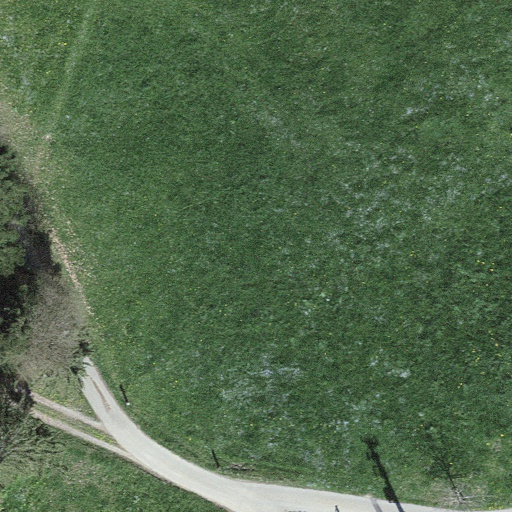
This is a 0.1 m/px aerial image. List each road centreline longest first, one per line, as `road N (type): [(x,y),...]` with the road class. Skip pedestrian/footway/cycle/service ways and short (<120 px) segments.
road 1 (track): [(0,183),(102,435)]
road 2 (track): [(392,511),(202,490)]
road 3 (track): [(249,511),(102,435)]
